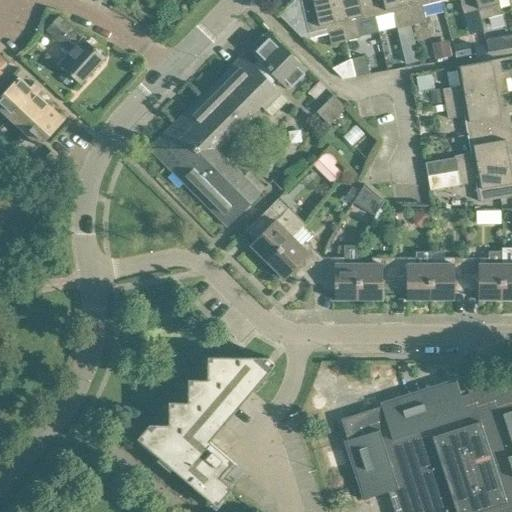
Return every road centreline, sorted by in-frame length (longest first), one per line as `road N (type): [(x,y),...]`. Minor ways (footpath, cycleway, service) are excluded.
road 1 (residential): [(299,336),(275,328),(200,261),(90,273)]
road 2 (unclassified): [(90,273),(84,238),(94,170),(128,110),(171,70)]
road 3 (residential): [(511,336),(299,336)]
road 4 (unclassified): [(57,414),(89,358),(90,273)]
road 5 (residential): [(171,70),(148,46),(88,12),(46,0)]
